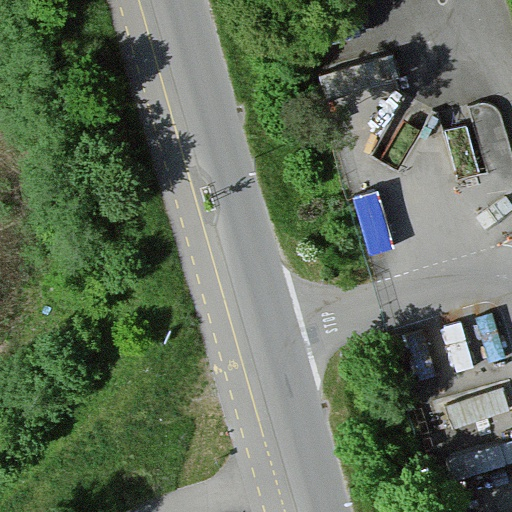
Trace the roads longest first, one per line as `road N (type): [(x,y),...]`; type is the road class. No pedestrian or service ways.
road 1 (tertiary): [(306,466),(169,0)]
road 2 (residential): [(180,511),(306,466)]
